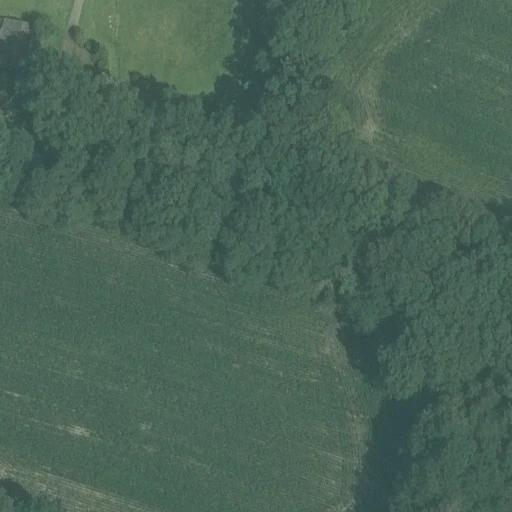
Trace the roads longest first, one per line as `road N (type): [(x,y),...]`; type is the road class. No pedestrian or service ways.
road 1 (track): [(0,149),(511,289)]
road 2 (track): [(79,0),(67,60),(0,125)]
